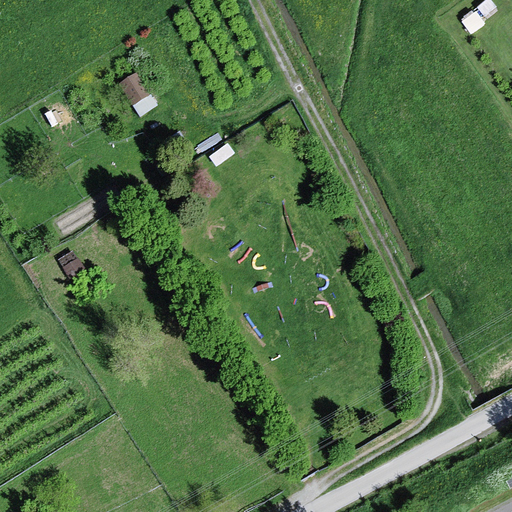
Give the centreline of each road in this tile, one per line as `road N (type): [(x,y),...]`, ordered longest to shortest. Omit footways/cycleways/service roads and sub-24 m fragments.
road 1 (track): [(254,0),(412,309),(434,373),(423,421),(275,511)]
road 2 (unclassified): [(312,511),(511,400)]
